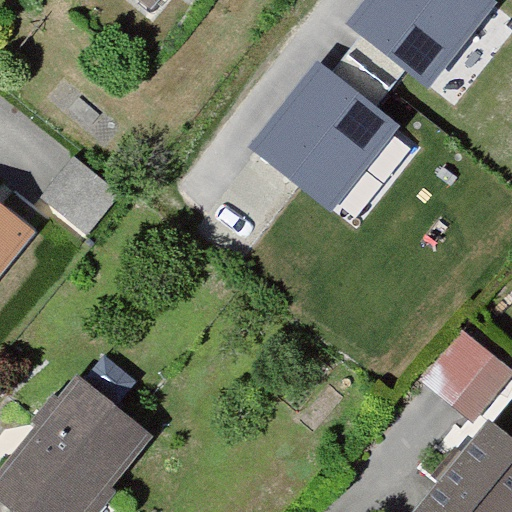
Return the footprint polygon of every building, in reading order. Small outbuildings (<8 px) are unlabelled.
[(155,0),(136,0),(148,9),(155,0)] [(496,8),(486,0),(365,0),(344,27),(426,94),(496,8)] [(402,132),(316,65),(248,151),(334,219),(402,132)] [(0,287),(30,251),(0,225),(0,287)] [(511,366),(459,323),(414,378),(469,423),(511,369),(511,366)] [(77,374),(0,472),(0,499),(16,511),(93,511),(154,434),(77,374)] [(511,511),(511,449),(484,426),(409,511),(511,511)]
